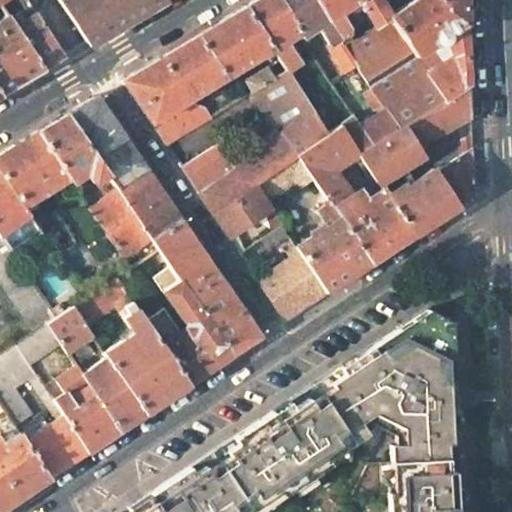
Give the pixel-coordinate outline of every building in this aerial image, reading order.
[(57,0),(86,42),(154,0),(57,0)] [(277,0),(252,0),(244,5),(272,49),(282,64),(286,70),(297,62),(297,61),(284,42),(298,33),(277,0)] [(317,0),(277,0),(298,33),(301,37),(316,27),(343,70),(358,60),(347,45),(344,40),(328,16),(317,0)] [(339,11),(356,0),(373,25),(374,27),(348,45),(358,60),(389,105),(403,127),(404,127),(446,99),(390,17),(389,15),(379,0),(317,0),(328,16),(344,40),(348,37),(345,33),(348,32),(348,25),(339,11)] [(469,86),(463,0),(410,0),(389,15),(390,17),(446,99),(469,86)] [(244,5),(121,80),(150,122),(190,101),(272,49),(244,5)] [(64,54),(35,11),(34,12),(14,24),(42,68),(63,55),(64,54)] [(8,14),(0,18),(0,92),(42,68),(14,24),(8,14)] [(298,33),(284,42),(297,61),(311,53),(301,37),(298,33)] [(282,64),(268,72),(272,79),(286,70),(282,64)] [(266,68),(245,80),(251,91),(272,79),(268,72),(266,68)] [(272,79),(251,91),(279,134),(314,111),(291,77),(286,70),(272,79)] [(301,71),(291,77),(314,111),(327,133),(336,126),(301,71)] [(446,99),(404,127),(419,148),(470,116),(469,86),(446,99)] [(106,174),(116,188),(150,237),(179,218),(95,95),(65,113),(106,174)] [(190,101),(150,122),(164,144),(210,117),(206,109),(197,109),(190,101)] [(389,105),(356,125),(371,147),(403,127),(389,105)] [(215,144),(181,167),(197,190),(213,214),(255,184),(295,156),(327,133),(314,111),(279,134),(260,147),(253,136),(224,158),(215,144)] [(65,113),(36,131),(68,177),(71,181),(75,178),(73,174),(83,167),(93,183),(106,174),(65,113)] [(351,116),(339,124),(360,154),(371,147),(356,125),(351,116)] [(327,133),(295,156),(311,178),(327,202),(338,217),(359,204),(342,177),(341,178),(335,169),(360,154),(339,124),(336,126),(327,133)] [(371,147),(360,154),(378,182),(402,167),(423,154),(419,148),(404,127),(403,127),(371,147)] [(36,131),(0,152),(0,172),(24,207),(33,202),(68,177),(36,131)] [(472,148),(434,171),(458,205),(470,197),(474,188),(472,148)] [(423,154),(402,167),(412,182),(433,169),(423,154)] [(295,156),(255,184),(266,202),(295,183),(298,187),(311,178),(295,156)] [(404,182),(386,194),(413,234),(458,205),(434,171),(433,169),(412,182),(406,186),(404,182)] [(0,172),(0,232),(28,214),(24,207),(0,172)] [(228,237),(270,207),(266,202),(255,184),(213,214),(228,237)] [(116,188),(89,208),(123,257),(150,237),(116,188)] [(359,204),(338,217),(370,262),(413,234),(386,194),(382,188),(359,204)] [(33,202),(24,207),(28,214),(42,234),(53,226),(43,212),(41,214),(33,202)] [(320,230),(295,246),(298,252),(324,292),(370,262),(338,217),(327,202),(314,210),(325,226),(320,230)] [(259,336),(179,218),(150,237),(158,248),(168,266),(179,279),(203,313),(231,354),(259,336)] [(42,234),(30,241),(44,261),(55,254),(42,234)] [(298,252),(258,279),(284,319),(324,292),(298,252)] [(168,266),(152,278),(159,291),(179,279),(168,266)] [(179,279),(159,291),(184,325),(203,313),(179,279)] [(55,317),(45,323),(59,343),(65,353),(92,334),(85,324),(73,305),(55,317)] [(135,308),(120,317),(131,333),(145,323),(135,308)] [(131,511),(243,511),(247,510),(275,491),(279,496),(291,511),(460,511),(457,442),(457,440),(451,320),(427,308),(233,436),(237,443),(216,457),(194,472),(190,465),(128,507),(131,511)] [(163,308),(146,319),(145,323),(160,342),(177,330),(163,308)] [(177,330),(160,342),(187,384),(231,354),(203,313),(184,325),(177,330)] [(33,331),(15,343),(28,363),(59,343),(45,323),(33,331)] [(131,333),(103,351),(106,354),(144,412),(187,384),(160,342),(145,323),(131,333)] [(0,353),(0,406),(2,410),(13,425),(30,414),(14,389),(29,378),(35,374),(28,363),(15,343),(0,353)] [(106,354),(79,373),(118,430),(144,412),(106,354)] [(67,355),(61,359),(68,369),(73,365),(67,355)] [(68,410),(61,414),(85,452),(118,430),(79,373),(73,365),(68,369),(54,378),(63,392),(73,406),(68,410)] [(35,374),(29,378),(54,418),(61,414),(51,399),(35,374)] [(2,410),(0,410),(0,423),(10,438),(18,433),(13,425),(2,410)] [(27,437),(23,440),(47,477),(85,452),(61,414),(54,418),(40,429),(27,437)] [(34,418),(20,427),(27,437),(40,429),(34,418)] [(0,508),(47,477),(23,440),(18,433),(10,438),(0,444),(0,508)] [(233,436),(211,451),(216,457),(237,443),(233,436)] [(211,451),(190,465),(194,472),(216,457),(211,451)] [(275,491),(247,510),(248,511),(254,511),(279,496),(275,491)]
